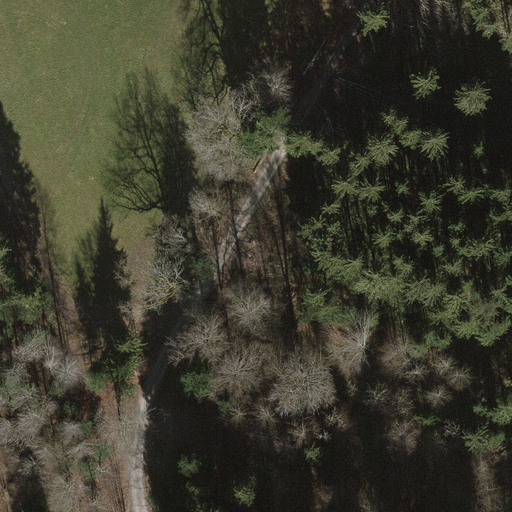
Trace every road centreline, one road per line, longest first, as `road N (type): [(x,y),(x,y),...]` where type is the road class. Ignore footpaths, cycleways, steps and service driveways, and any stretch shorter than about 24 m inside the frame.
road 1 (track): [(372,0),(163,362),(140,448),(142,511)]
road 2 (track): [(0,189),(71,313),(190,307)]
road 3 (track): [(140,448),(85,374),(71,313)]
